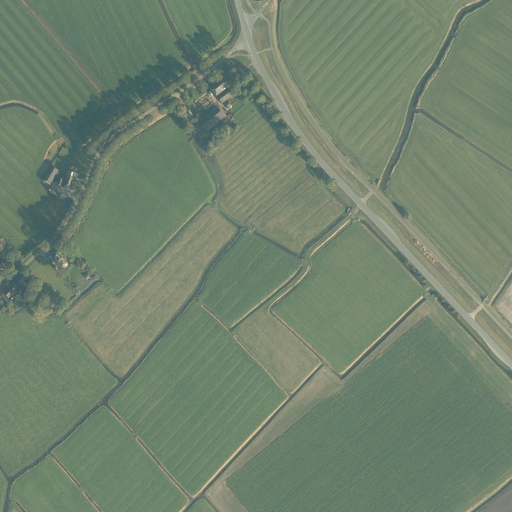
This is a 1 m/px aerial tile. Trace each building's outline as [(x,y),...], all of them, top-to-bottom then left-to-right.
[(216,98),(217,98),(222,104),(234,94),(229,88),(231,86),(225,78),(224,79),(226,77),(224,74),(219,78),(221,81),(223,80),(221,82),(219,80),(209,88),(216,98)] [(197,124),(206,133),(225,118),(217,108),(197,124)] [(186,114),(190,120),(195,117),(191,111),(186,114)] [(44,181),(50,186),(59,172),(52,168),(44,181)] [(75,179),(77,174),(68,171),(63,183),(63,181),(59,180),(58,186),(61,187),(62,185),(63,185),(62,187),(73,191),(77,180),(75,179)] [(50,193),(56,199),(60,195),(54,190),(50,193)] [(52,259),(50,257),(48,259),(52,264),(55,262),(61,269),(67,264),(63,259),(64,259),(59,253),(52,259)] [(28,286),(24,283),(26,281),(23,279),(13,289),(13,288),(5,296),(8,299),(16,291),(19,295),(28,286)]
